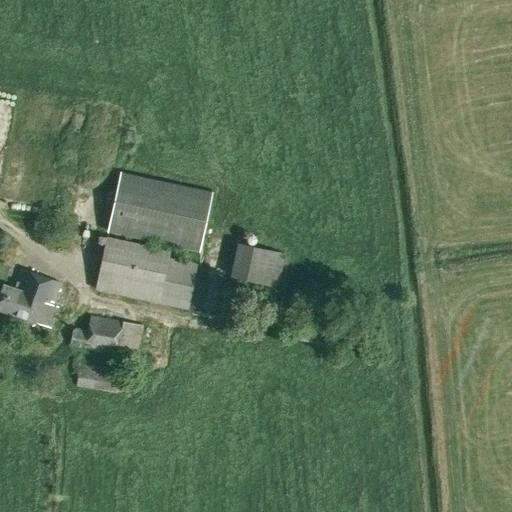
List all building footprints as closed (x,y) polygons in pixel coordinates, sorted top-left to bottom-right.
[(200,251),(212,193),(120,173),(107,231),(200,251)] [(95,289),(187,309),(197,263),(169,258),(171,249),(105,236),(95,289)] [(283,254),(237,243),(230,275),(278,285),(283,254)] [(0,293),(0,309),(50,327),(57,307),(52,305),(60,284),(20,270),(14,287),(3,284),(0,293)] [(255,321),(291,328),(295,310),(260,302),(255,321)] [(295,340),(358,350),(363,323),(300,313),(295,340)] [(69,347),(136,360),(143,326),(123,322),(123,321),(91,314),(86,331),(73,328),(69,347)] [(76,386),(119,393),(125,370),(80,363),(76,386)]
